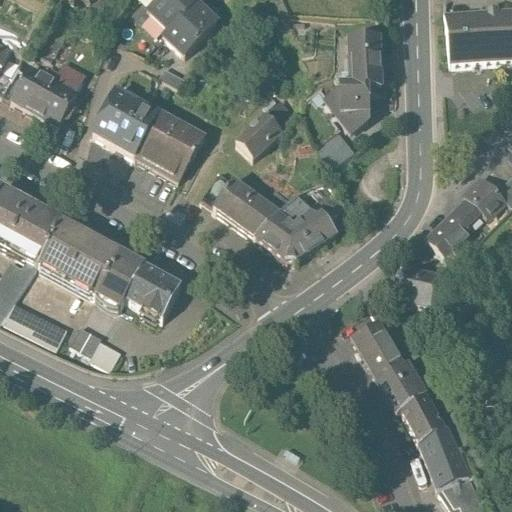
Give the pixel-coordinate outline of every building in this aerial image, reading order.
[(168,0),(146,23),(169,45),(198,14),(204,8),(195,0),(168,0)] [(220,35),(198,14),(169,45),(162,51),(184,72),(220,35)] [(447,76),(511,70),(511,20),(443,27),(447,76)] [(348,50),(350,98),(368,98),(381,97),(380,49),(348,50)] [(55,88),(77,100),(89,78),(67,65),(55,88)] [(32,75),(13,109),(58,134),(77,100),(55,88),(32,75)] [(182,89),(165,79),(159,89),(176,99),(182,89)] [(368,98),(350,98),(341,99),(342,124),(369,123),(368,98)] [(342,124),(341,99),(323,113),(350,147),(369,132),(369,123),(342,124)] [(93,143),(114,155),(137,114),(116,102),(93,143)] [(158,125),(137,114),(114,155),(135,166),(158,125)] [(200,148),(158,125),(135,166),(177,189),(200,148)] [(281,143),(264,125),(236,151),(254,169),(281,143)] [(338,144),(316,162),(327,185),(354,164),(338,144)] [(511,219),(511,184),(495,203),(506,214),(511,219)] [(212,217),(254,247),(278,224),(279,222),(234,189),(212,217)] [(463,208),(465,210),(480,225),(488,232),(506,214),(495,203),(481,189),(463,208)] [(62,227),(2,194),(0,198),(0,249),(27,265),(38,271),(62,227)] [(296,207),(279,222),(278,224),(293,236),(310,220),(296,207)] [(465,210),(450,225),(465,241),(480,225),(465,210)] [(293,236),(278,224),(254,247),(291,273),(337,243),(322,221),(317,225),(310,220),(293,236)] [(472,247),(465,241),(450,225),(424,251),(452,279),(468,262),(462,256),(472,247)] [(38,271),(96,304),(120,260),(62,227),(38,271)] [(144,273),(120,260),(96,304),(120,317),(125,308),(144,273)] [(22,273),(10,266),(0,283),(0,327),(38,271),(27,265),(22,273)] [(180,293),(144,273),(125,308),(160,328),(180,293)] [(442,285),(409,278),(402,311),(434,318),(442,285)] [(408,372),(382,327),(351,345),(378,390),(408,372)] [(90,361),(101,340),(78,329),(67,349),(90,361)] [(112,375),(122,354),(101,343),(90,364),(112,375)] [(408,372),(378,390),(396,422),(401,419),(427,404),(408,372)] [(446,439),(427,404),(401,419),(419,452),(446,439)] [(446,439),(419,452),(437,496),(469,485),(446,439)] [(477,511),(469,489),(439,501),(445,511),(477,511)]
